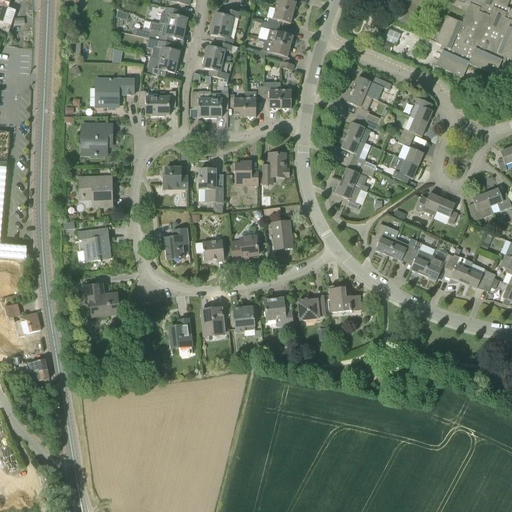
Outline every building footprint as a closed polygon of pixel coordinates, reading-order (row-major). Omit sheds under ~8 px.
[(0,0),(0,21),(3,22),(11,0),(0,0)] [(189,7),(190,0),(170,0),(170,2),(168,9),(166,8),(166,9),(179,12),(184,13),(185,12),(182,12),(183,7),(185,6),(189,7)] [(277,0),(275,9),(294,14),(295,11),(298,9),(296,6),(297,3),(285,0),(277,0)] [(511,0),(473,0),(474,0),(473,0),(467,0),(466,2),(470,4),(462,23),(447,17),(435,44),(442,46),(440,50),(443,51),(436,67),(463,78),(469,65),(496,76),(502,61),(505,62),(507,58),(511,60),(511,28),(509,27),(511,21),(511,0)] [(177,17),(179,12),(166,9),(165,14),(162,13),(159,25),(187,31),(189,24),(187,24),(188,19),(187,19),(177,17)] [(272,20),(269,19),(267,24),(280,28),(281,22),(291,25),(292,21),(295,20),(293,17),(294,14),(275,9),(272,20)] [(213,18),(212,25),(231,29),(233,19),(239,20),(240,14),(228,11),(226,17),(216,14),(215,18),(213,18)] [(270,31),(267,41),(291,48),(291,45),(295,43),(293,40),(294,37),(278,33),(280,28),(267,24),(263,23),(261,28),(270,31)] [(159,42),(161,42),(171,45),(173,39),(182,41),(183,41),(184,37),(186,37),(187,31),(159,25),(158,32),(145,29),(142,31),(134,29),(133,36),(159,42)] [(231,29),(212,25),(210,32),(212,32),(211,36),(212,36),(221,38),(220,44),(233,47),(234,40),(229,38),(231,29)] [(389,29),(386,40),(397,43),(400,33),(389,29)] [(291,48),(267,41),(266,41),(263,52),(266,53),(264,58),(277,61),(278,56),(288,59),(288,56),(292,54),(290,50),(291,48)] [(393,46),(384,42),(382,41),(379,47),(390,51),(393,46)] [(153,50),(151,58),(160,60),(179,64),(181,57),(179,57),(180,52),(180,53),(170,50),(171,45),(161,42),(159,42),(157,48),(153,50)] [(206,51),(204,58),(229,64),(230,58),(225,57),(227,46),(233,47),(220,44),(219,50),(209,48),(209,47),(208,47),(207,52),(206,51)] [(120,58),(123,46),(114,45),(112,57),(120,58)] [(179,64),(160,60),(151,58),(149,66),(152,69),(151,75),(164,78),(165,72),(175,74),(175,75),(176,70),(178,70),(179,64)] [(229,64),(204,58),(203,65),(204,65),(203,69),(204,70),(204,69),(214,72),(212,77),(225,80),(226,74),(221,73),(223,63),(229,64)] [(293,72),(295,66),(282,62),(281,63),(280,68),(293,72)] [(359,78),(353,91),(373,99),(379,86),(390,91),(392,85),(376,78),(373,84),(359,78)] [(118,109),(119,96),(134,96),(134,81),(97,80),(96,108),(108,108),(108,111),(115,111),(115,109),(118,109)] [(281,110),(281,91),(270,91),(270,87),(264,87),(264,100),(269,100),(269,109),(272,109),(275,112),(278,110),(281,110)] [(292,91),(281,91),(281,110),(283,110),(286,113),(289,110),(292,110),(292,91)] [(357,116),(383,127),(390,112),(384,110),(380,119),(370,115),(371,113),(368,111),(373,99),(353,91),(348,103),(358,108),(354,115),(357,116)] [(140,92),(138,108),(139,105),(146,105),(146,115),(146,116),(151,116),(151,117),(158,117),(158,98),(147,98),(147,92),(140,92)] [(158,117),(165,117),(165,116),(170,116),(170,105),(176,105),(176,109),(176,93),(170,93),(170,98),(158,98),(158,117)] [(210,119),(211,93),(193,93),(192,110),(193,110),(193,107),(199,107),(199,117),(198,117),(198,118),(204,118),(204,119),(210,119)] [(229,108),(229,96),(229,93),(222,93),(222,95),(211,95),(211,93),(210,119),(217,119),(217,118),(222,118),(222,117),(222,107),(228,107),(228,111),(229,111),(229,108)] [(243,118),(245,118),(245,100),(234,100),(234,96),(229,96),(229,108),(234,108),(234,118),(237,118),(240,121),(243,118)] [(415,120),(428,126),(433,113),(431,112),(433,106),(419,99),(411,118),(415,120)] [(245,100),(245,118),(248,118),(251,121),(253,118),(256,118),(257,100),(245,100)] [(370,131),(365,129),(363,128),(364,126),(376,131),(381,133),(381,131),(383,127),(357,116),(354,124),(353,123),(347,136),(359,142),(360,142),(365,144),(370,131)] [(404,130),(401,137),(412,142),(415,135),(422,138),(428,126),(415,120),(410,133),(404,130)] [(112,127),(81,126),(81,155),(106,156),(107,144),(112,144),(112,127)] [(347,136),(342,149),(353,154),(353,156),(359,159),(366,144),(365,144),(360,142),(359,142),(347,136)] [(412,142),(401,137),(399,143),(409,148),(412,142)] [(506,166),(511,163),(511,148),(501,153),(503,159),(497,161),(502,173),(507,170),(506,166)] [(401,159),(401,160),(406,162),(418,167),(424,154),(411,149),(406,161),(401,159)] [(269,155),(269,170),(263,170),(263,185),(269,185),(269,178),(289,178),(289,170),(286,170),(286,155),(269,155)] [(406,162),(401,160),(393,178),(406,184),(408,178),(412,180),(418,167),(406,162)] [(364,161),(362,167),(375,172),(377,167),(364,161)] [(241,165),(233,165),(233,172),(235,172),(235,187),(247,187),(259,187),(259,173),(252,173),(252,163),(241,163),(241,165)] [(372,178),(375,172),(362,167),(359,173),(372,178)] [(0,257),(27,260),(27,247),(0,244),(5,194),(7,169),(0,168),(0,257)] [(164,176),(164,190),(189,190),(189,177),(181,177),(181,168),(166,168),(166,176),(164,176)] [(361,191),(361,190),(367,193),(369,188),(363,186),(367,178),(347,169),(342,182),(361,191)] [(223,204),(223,189),(215,189),(216,171),(200,171),(200,191),(206,191),(205,203),(223,204)] [(109,178),(79,178),(79,202),(92,202),(92,208),(113,208),(112,189),(109,189),(109,178)] [(342,182),(336,195),(348,200),(345,205),(358,211),(361,205),(356,203),(361,191),(342,182)] [(501,196),(499,190),(486,195),(494,215),(491,207),(497,205),(500,212),(511,207),(507,194),(501,196)] [(443,200),(430,194),(427,201),(422,198),(417,209),(435,217),(437,213),(438,211),(443,200)] [(494,215),(486,195),(473,200),(474,204),(468,206),(474,222),(494,215)] [(437,213),(450,219),(448,223),(454,225),(459,214),(453,212),(454,210),(456,206),(443,200),(438,211),(437,213)] [(264,218),(281,216),(281,208),(263,211),(264,218)] [(273,224),(276,250),(292,248),(289,223),(273,224)] [(396,240),(383,235),(386,227),(381,225),(375,238),(381,240),(376,252),(389,257),(394,245),(396,240)] [(109,229),(78,232),(80,250),(84,250),(85,262),(98,261),(98,262),(101,262),(100,259),(107,258),(105,245),(111,244),(109,229)] [(189,246),(188,230),(173,232),(173,239),(165,239),(167,261),(184,259),(183,247),(189,246)] [(200,252),(204,252),(204,261),(216,260),(217,261),(225,261),(223,241),(212,242),(212,237),(210,236),(208,235),(206,235),(204,236),(202,238),(203,243),(203,245),(199,245),(200,252)] [(243,257),(259,256),(257,237),(241,239),(241,242),(231,243),(233,260),(243,259),(243,257)] [(406,252),(412,255),(417,242),(411,239),(408,245),(396,240),(394,245),(389,257),(401,263),(406,252)] [(411,271),(424,277),(432,257),(420,252),(423,244),(417,242),(412,255),(417,257),(411,271)] [(443,268),(448,270),(454,257),(448,255),(445,262),(432,257),(424,277),(437,282),(443,268)] [(455,256),(454,257),(448,270),(454,273),(451,278),(464,284),(473,263),(467,260),(463,268),(457,265),(460,258),(455,256)] [(511,275),(511,277),(509,285),(511,286),(511,264),(504,261),(501,267),(507,270),(506,273),(511,275)] [(483,291),(485,286),(491,273),(485,271),(483,276),(470,271),(474,263),(473,263),(464,284),(477,289),(478,288),(483,291)] [(491,273),(485,286),(491,288),(496,276),(491,273)] [(509,307),(511,302),(511,301),(511,286),(509,285),(503,298),(508,300),(506,306),(509,307)] [(90,304),(91,317),(119,314),(117,297),(104,299),(102,287),(84,289),(86,305),(90,304)] [(361,308),(360,296),(351,297),(351,292),(348,293),(348,288),(340,289),(340,287),(329,288),(332,314),(350,312),(350,313),(352,313),(351,309),(361,308)] [(273,300),(265,301),(267,322),(277,321),(277,328),(294,327),(292,312),(287,312),(286,295),(273,296),(273,300)] [(321,318),(327,318),(324,296),(307,298),(307,300),(299,301),(301,322),(321,320),(321,318)] [(25,336),(25,335),(41,331),(36,315),(20,318),(20,321),(15,322),(14,318),(21,317),(18,305),(4,308),(5,313),(7,320),(6,321),(7,325),(11,324),(14,339),(25,336)] [(246,331),(255,330),(253,308),(234,310),(236,333),(246,332),(246,331)] [(225,335),(222,309),(202,311),(205,337),(225,335)] [(172,350),(192,348),(189,321),(178,322),(179,328),(170,329),(172,350)] [(31,374),(33,374),(47,371),(45,361),(35,363),(30,364),(27,363),(21,364),(23,370),(25,370),(25,371),(30,370),(31,374)] [(47,371),(33,374),(35,383),(49,380),(47,371)] [(24,395),(26,406),(36,404),(35,395),(36,394),(31,374),(24,376),(29,394),(24,395)]
